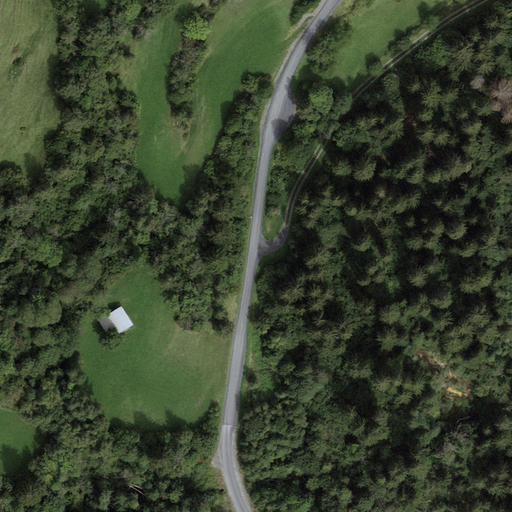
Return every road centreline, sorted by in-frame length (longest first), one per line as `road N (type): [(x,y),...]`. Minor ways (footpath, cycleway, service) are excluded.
road 1 (unclassified): [(331,0),(287,69),(266,140),(225,447),(245,511)]
road 2 (track): [(479,0),(351,98),(295,190),(281,237),(252,244)]
